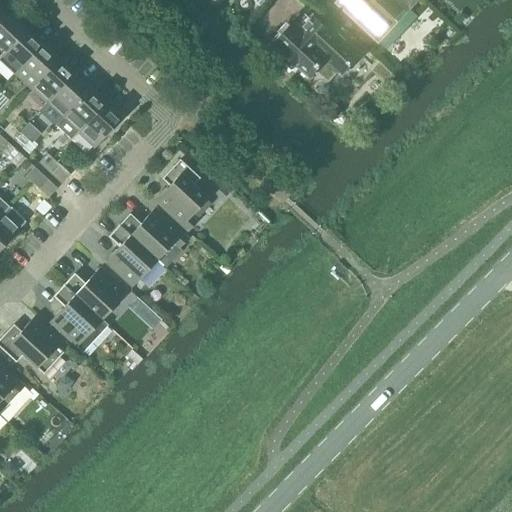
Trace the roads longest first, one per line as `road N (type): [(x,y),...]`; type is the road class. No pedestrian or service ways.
road 1 (residential): [(0,297),(172,124),(37,0)]
road 2 (tertiary): [(264,511),(511,264)]
